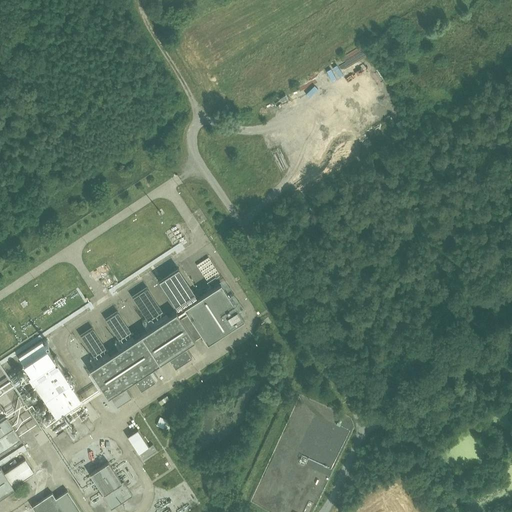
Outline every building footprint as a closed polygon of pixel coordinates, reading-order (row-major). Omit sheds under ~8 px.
[(265,105),(271,116),(277,113),(274,108),(279,105),(275,99),(265,105)] [(209,257),(196,263),(205,283),(219,276),(209,257)] [(176,268),(156,281),(174,309),(194,296),(176,268)] [(102,283),(105,287),(113,281),(110,277),(102,283)] [(219,282),(184,304),(187,309),(203,335),(208,343),(243,321),(219,282)] [(181,313),(179,309),(88,365),(114,407),(134,394),(128,385),(134,381),(139,389),(157,378),(152,369),(169,359),(174,366),(192,355),(186,345),(197,338),(181,313)] [(203,335),(187,309),(181,313),(197,338),(203,335)] [(57,417),(80,404),(49,354),(27,367),(57,417)] [(0,419),(0,450),(20,438),(6,416),(0,419)] [(168,430),(170,423),(158,419),(155,426),(168,430)] [(138,429),(127,436),(144,461),(159,452),(153,444),(149,446),(138,429)] [(0,466),(0,497),(15,489),(13,486),(34,473),(25,459),(4,472),(1,466),(0,466)] [(88,474),(111,508),(131,495),(108,461),(88,474)] [(82,511),(68,490),(57,497),(53,491),(31,505),(35,511),(82,511)]
